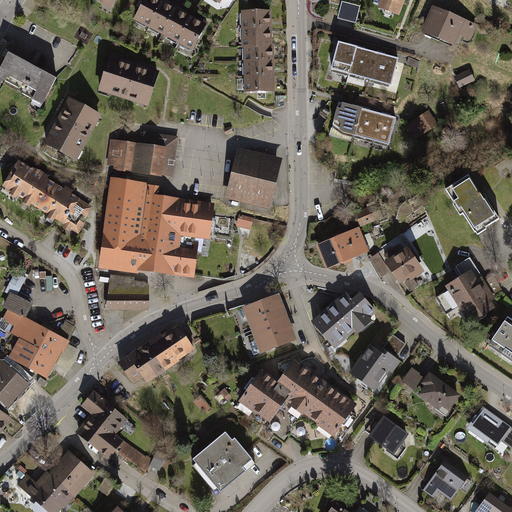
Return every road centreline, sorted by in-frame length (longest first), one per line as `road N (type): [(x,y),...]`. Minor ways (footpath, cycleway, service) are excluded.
road 1 (residential): [(299,0),(300,217),(287,266)]
road 2 (residential): [(287,266),(380,293),(511,395)]
road 3 (residential): [(287,266),(239,293),(153,319),(103,357)]
road 4 (residential): [(254,511),(295,472),(331,464),(370,478),(416,511)]
road 5 (residential): [(103,357),(86,333),(70,274),(0,228)]
road 6 (residential): [(46,415),(75,444),(177,511)]
road 7 (unknown): [(299,19),(439,54)]
